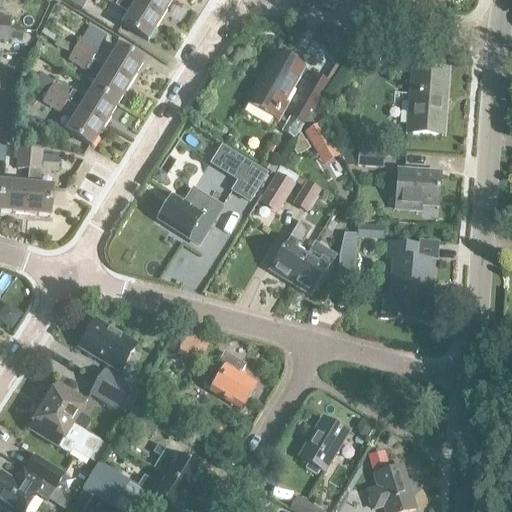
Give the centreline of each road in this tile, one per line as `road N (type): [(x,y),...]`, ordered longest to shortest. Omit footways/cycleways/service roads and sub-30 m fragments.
road 1 (residential): [(68,275),(229,18),(254,7),(498,39)]
road 2 (residential): [(473,389),(498,39)]
road 3 (residential): [(313,345),(68,275)]
road 4 (residential): [(219,511),(313,345)]
road 5 (residential): [(473,389),(313,345)]
road 6 (residential): [(0,383),(68,275)]
road 7 (residential): [(463,511),(473,389)]
